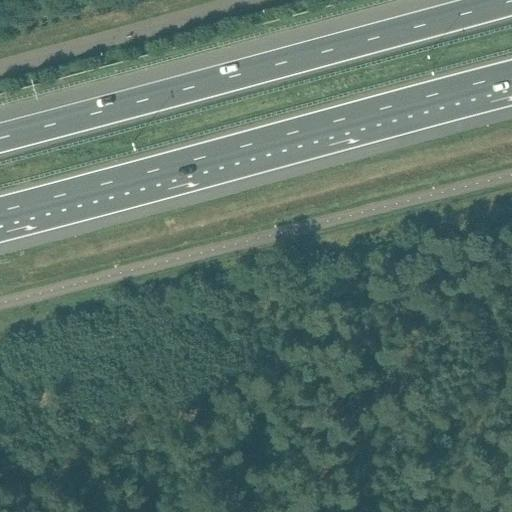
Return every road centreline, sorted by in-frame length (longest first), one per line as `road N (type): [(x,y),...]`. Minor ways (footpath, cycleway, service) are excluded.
road 1 (motorway): [(511,4),(0,137)]
road 2 (motorway): [(0,207),(511,75)]
road 3 (unclassified): [(0,69),(255,0)]
